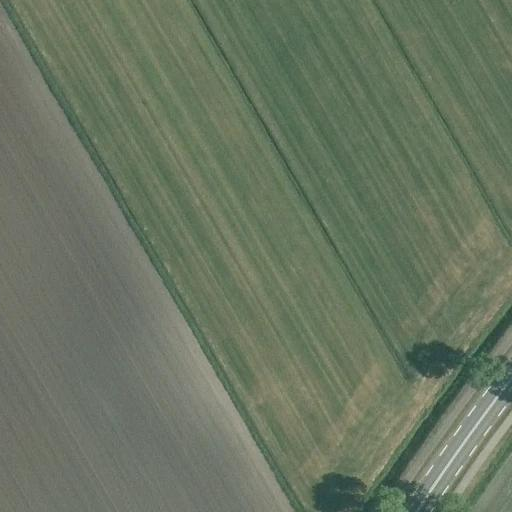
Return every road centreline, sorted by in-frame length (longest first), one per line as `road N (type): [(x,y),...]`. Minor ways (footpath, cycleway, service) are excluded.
road 1 (primary): [(416,511),(511,377)]
road 2 (track): [(511,277),(431,383)]
